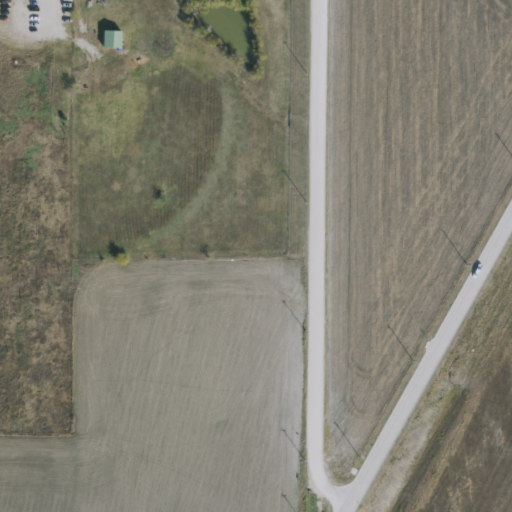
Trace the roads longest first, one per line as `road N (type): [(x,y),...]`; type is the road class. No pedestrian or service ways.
road 1 (residential): [(347,507),(318,476),(315,0)]
road 2 (trunk): [(511,213),(344,511)]
